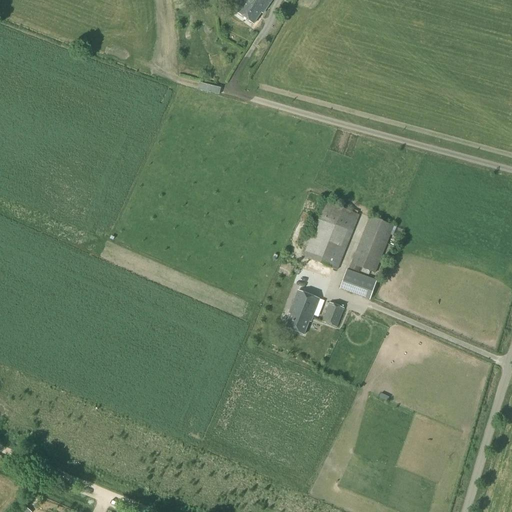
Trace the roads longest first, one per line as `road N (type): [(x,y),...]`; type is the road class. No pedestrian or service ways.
road 1 (unknown): [(270,12),(236,69),(235,81),(246,90),(295,116),(511,175)]
road 2 (track): [(0,450),(142,511)]
road 3 (unclassified): [(468,511),(511,363)]
